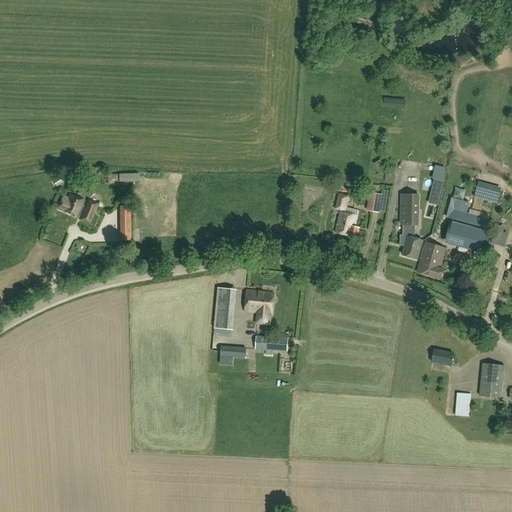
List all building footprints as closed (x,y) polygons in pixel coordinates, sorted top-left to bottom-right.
[(396,171),(386,169),(385,181),(394,183),(396,171)] [(108,185),(117,186),(118,175),(108,175),(108,185)] [(64,183),(61,178),(55,181),(58,187),(64,183)] [(445,191),(463,194),(465,181),(447,178),(445,191)] [(439,198),(444,183),(434,180),(432,186),(437,188),(435,197),(439,198)] [(501,190),(478,184),(474,196),(498,203),(501,190)] [(383,190),(382,195),(383,195),(380,212),(385,213),(389,191),(383,190)] [(380,212),(383,195),(382,195),(370,193),(367,211),(379,213),(380,212)] [(346,211),(349,197),(339,195),(336,209),(346,211)] [(416,195),(403,195),(402,235),(400,235),(400,246),(406,247),(403,257),(417,260),(422,242),(413,239),(414,236),(413,236),(413,225),(415,225),(416,195)] [(81,218),(81,219),(90,223),(96,208),(87,205),(86,208),(82,206),(84,201),(70,196),(67,202),(62,200),(58,210),(78,218),(78,217),(81,218)] [(446,216),(451,218),(444,243),(484,254),(493,221),(466,214),(468,204),(451,199),(446,216)] [(118,206),(119,231),(130,230),(129,205),(118,206)] [(355,228),(358,217),(359,211),(347,208),(346,214),(341,213),(336,234),(357,239),(359,229),(355,228)] [(146,235),(146,223),(134,223),(134,235),(146,235)] [(446,249),(426,243),(417,273),(441,280),(444,270),(440,269),(446,249)] [(230,335),(230,330),(234,290),(218,288),(214,328),(215,329),(215,334),(230,335)] [(247,291),(245,312),(257,313),(257,323),(268,324),(269,314),(272,314),(274,294),(264,293),(260,292),(247,291)] [(281,340),(257,338),(256,349),(280,351),(281,340)] [(429,347),(430,360),(452,359),(451,346),(429,347)] [(221,347),(221,357),(232,357),(233,348),(221,347)] [(501,398),(505,367),(483,364),(480,396),(501,398)] [(469,417),(471,394),(458,394),(456,416),(469,417)]
